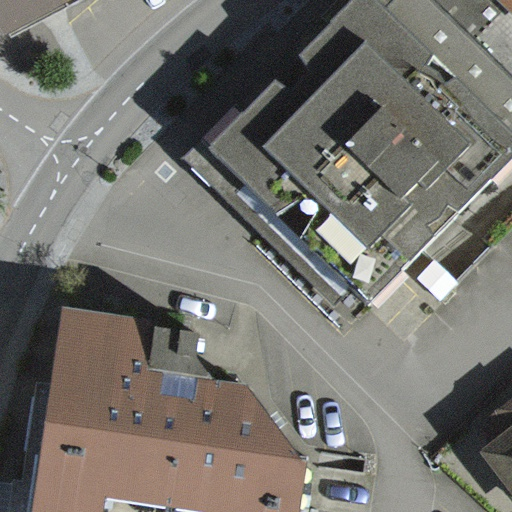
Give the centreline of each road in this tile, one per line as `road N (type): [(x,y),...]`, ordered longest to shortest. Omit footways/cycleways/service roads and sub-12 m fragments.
road 1 (unclassified): [(235,0),(75,159)]
road 2 (unclassified): [(75,159),(26,238),(0,313)]
